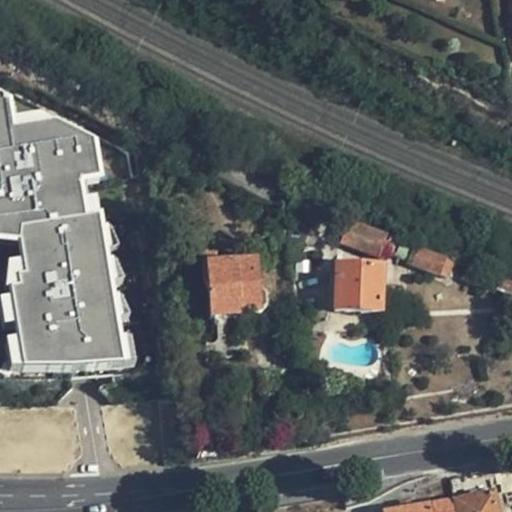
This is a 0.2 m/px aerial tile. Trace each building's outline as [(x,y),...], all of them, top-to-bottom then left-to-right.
[(0,246),(16,248),(19,267),(22,283),(15,284),(17,295),(8,296),(9,305),(14,333),(16,348),(22,379),(121,374),(95,220),(83,222),(80,202),(76,183),(96,179),(89,140),(56,124),(7,133),(5,120),(1,99),(0,98),(0,246)] [(7,133),(56,124),(37,115),(5,120),(7,133)] [(83,222),(95,220),(92,200),(80,202),(83,222)] [(377,259),(387,235),(351,221),(341,245),(377,259)] [(295,224),(286,228),(288,243),(300,243),(302,243),(305,238),(314,241),(318,233),(307,228),(295,224)] [(302,248),(302,243),(300,243),(288,243),(289,252),(301,252),(302,248)] [(440,277),(446,259),(415,247),(408,265),(440,277)] [(301,252),(289,252),(290,262),(302,260),(301,252)] [(206,265),(211,320),(262,317),(261,313),(269,309),(268,297),(260,287),(258,262),(206,265)] [(334,312),(385,315),(387,269),(336,266),(334,312)] [(22,283),(19,267),(5,270),(3,297),(8,296),(17,295),(15,284),(22,283)] [(14,333),(9,305),(0,306),(0,324),(2,335),(14,333)] [(22,379),(16,348),(5,350),(10,379),(22,379)] [(495,511),(492,494),(452,503),(453,511),(495,511)] [(404,511),(452,511),(452,503),(404,511)]
